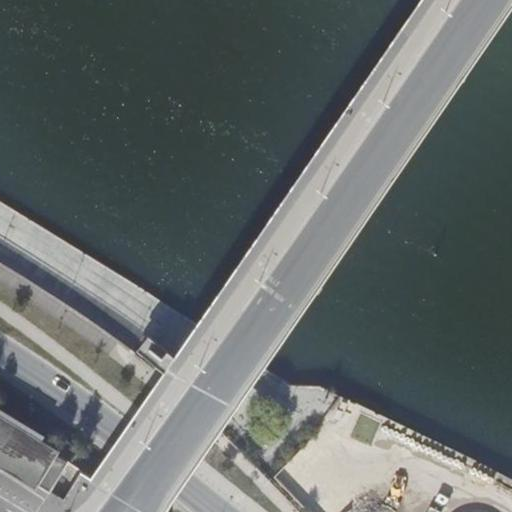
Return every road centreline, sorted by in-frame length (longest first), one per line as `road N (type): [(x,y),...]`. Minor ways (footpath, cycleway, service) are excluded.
road 1 (secondary): [(136,502),(476,0)]
road 2 (primary): [(220,511),(0,349)]
road 3 (unknown): [(407,511),(409,496),(443,476),(469,476),(511,499)]
